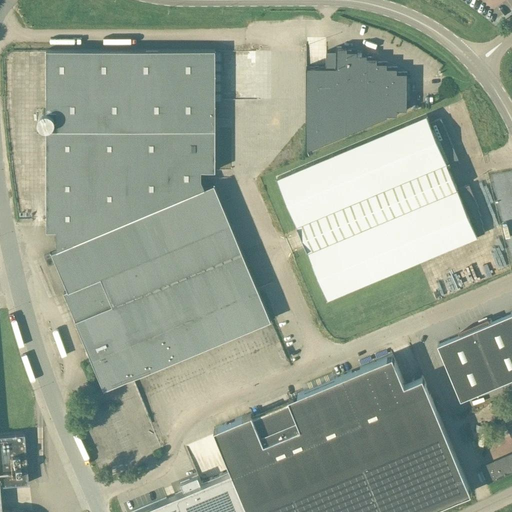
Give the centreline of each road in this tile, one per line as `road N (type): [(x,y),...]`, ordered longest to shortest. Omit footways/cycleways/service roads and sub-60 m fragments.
road 1 (unclassified): [(90,493),(156,470),(186,421),(511,282)]
road 2 (unclassified): [(0,201),(33,348),(90,493)]
road 3 (secondary): [(475,66),(430,28),(336,0)]
